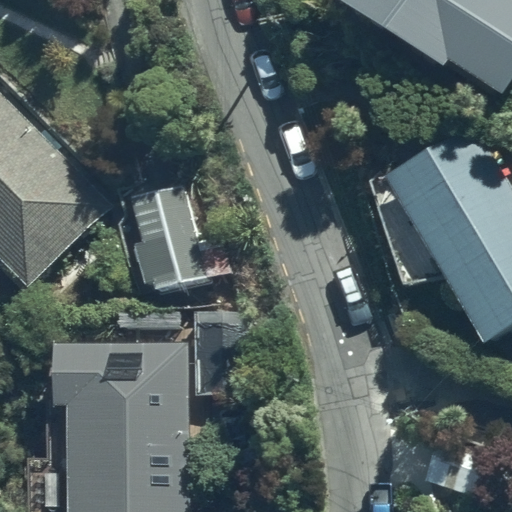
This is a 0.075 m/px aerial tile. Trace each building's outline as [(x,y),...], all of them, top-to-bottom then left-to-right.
[(511,0),(346,0),(453,68),(457,61),(509,94),(511,89),(511,0)] [(121,198),(0,82),(0,251),(36,286),(121,198)] [(511,177),(484,129),(397,180),(492,343),(511,331),(511,177)] [(133,196),(158,289),(215,274),(189,181),(133,196)] [(255,310),(201,310),(201,393),(256,393),(255,310)] [(198,511),(194,340),(65,344),(66,406),(55,406),(56,455),(33,456),(35,511),(198,511)] [(511,450),(450,430),(432,481),(511,508),(511,450)]
